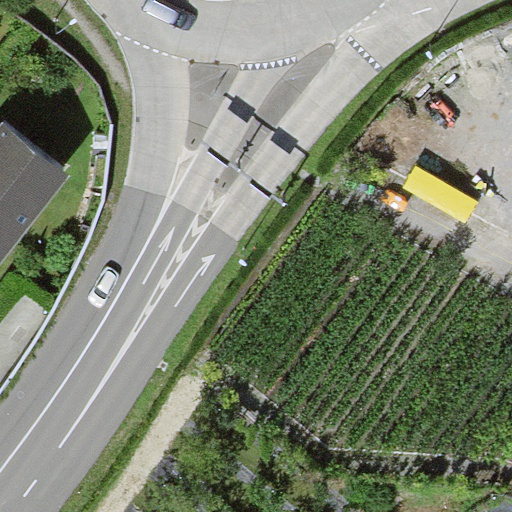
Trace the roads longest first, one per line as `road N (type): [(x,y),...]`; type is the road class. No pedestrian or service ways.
road 1 (secondary): [(44,419),(282,144),(390,41),(448,0)]
road 2 (tertiary): [(44,419),(176,212),(208,116),(219,35)]
